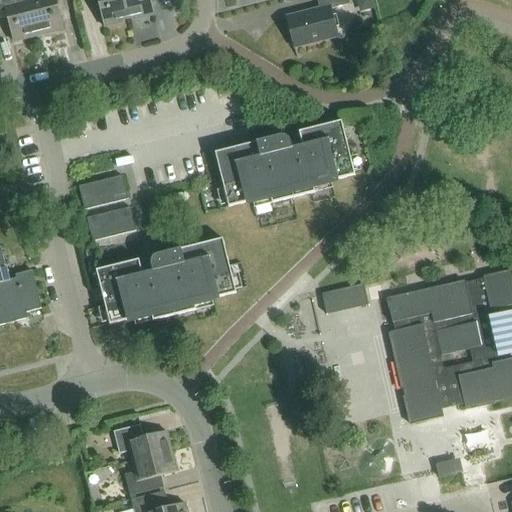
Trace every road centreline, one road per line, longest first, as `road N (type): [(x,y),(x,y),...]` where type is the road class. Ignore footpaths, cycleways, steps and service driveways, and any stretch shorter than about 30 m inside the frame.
road 1 (residential): [(92,385),(57,240),(44,83),(188,42),(202,25),(203,0)]
road 2 (residential): [(221,511),(183,397),(159,380),(92,385)]
